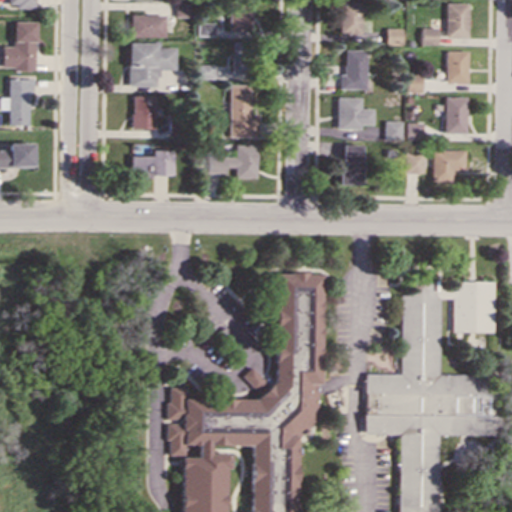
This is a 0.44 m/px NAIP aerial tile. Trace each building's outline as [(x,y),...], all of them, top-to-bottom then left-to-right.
[(226,0),(226,31),(248,31),(248,1),(226,0)] [(173,17),(190,16),(190,1),(172,2),(173,17)] [(337,33),(358,33),(358,1),(336,2),(337,33)] [(465,3),(443,2),(442,37),(465,37),(465,3)] [(162,15),(127,14),(127,36),(161,37),(162,15)] [(0,46),(0,65),(13,66),(13,70),(32,70),(33,22),(12,21),(11,46),(0,46)] [(212,36),(212,23),(195,22),(195,35),(212,36)] [(399,45),(399,28),(383,27),(382,44),(399,45)] [(434,44),(434,27),(418,28),(418,44),(434,44)] [(230,71),(242,71),(241,40),(229,41),(230,71)] [(154,42),(125,42),(125,85),(154,86),(154,69),(172,69),(172,47),(154,47),(154,42)] [(336,88),(362,88),(363,50),(342,49),(341,74),(336,74),(336,88)] [(442,82),(464,82),(464,51),(443,50),(442,82)] [(211,79),(211,64),(194,64),(194,79),(211,79)] [(403,91),(418,91),(418,74),(403,74),(403,91)] [(5,124),(27,124),(28,79),(6,78),(5,97),(0,97),(0,109),(5,109),(5,124)] [(226,136),(255,136),(256,113),(247,113),(247,85),(227,84),(226,136)] [(151,128),(152,95),(129,95),(128,128),(151,128)] [(333,128),(357,128),(357,124),(370,124),(370,108),(358,108),(358,97),(334,96),(333,128)] [(463,97),(441,96),(441,132),(463,133),(463,97)] [(398,120),(381,120),(381,140),(399,140),(398,120)] [(402,140),(419,140),(420,122),(402,122),(402,140)] [(30,142),(6,143),(6,149),(0,149),(0,166),(31,166),(30,142)] [(232,156),(204,155),(203,173),(222,173),(223,167),(231,167),(231,177),(253,178),(254,144),(232,144),(232,156)] [(358,184),(358,145),(339,144),(338,171),(336,171),(336,184),(358,184)] [(168,173),(168,149),(148,149),(148,155),(127,155),(127,174),(168,173)] [(450,181),(450,169),(461,169),(462,150),(429,149),(429,181),(450,181)] [(421,152),(401,152),(401,172),(420,172),(421,152)] [(178,511),(295,511),(295,439),(316,418),(319,273),(273,273),(272,381),(266,386),(261,381),(263,380),(248,366),(240,376),(253,389),(254,389),(259,393),(253,399),(183,398),(183,387),(167,387),(167,402),(164,402),(163,440),(167,440),(166,455),(182,455),(182,444),(197,444),(196,457),(179,457),(178,511)] [(435,511),(435,434),(496,434),(496,386),(487,386),(487,373),(437,373),(437,298),(449,298),(449,331),(490,331),(489,281),(450,281),(450,287),(434,287),(434,281),(408,281),(408,295),(397,295),(397,373),(361,373),(361,434),(396,434),(396,511),(435,511)]
